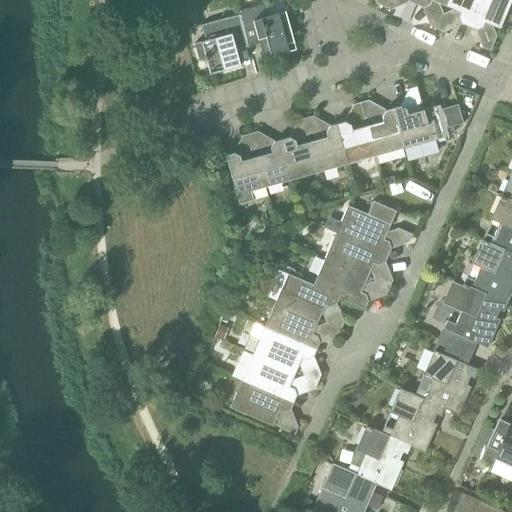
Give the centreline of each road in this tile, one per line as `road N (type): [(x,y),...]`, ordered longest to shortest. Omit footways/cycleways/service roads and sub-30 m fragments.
road 1 (residential): [(301,443),(349,364),(395,313),(495,81)]
road 2 (residential): [(495,81),(417,47),(340,68)]
road 3 (residential): [(203,107),(340,68)]
